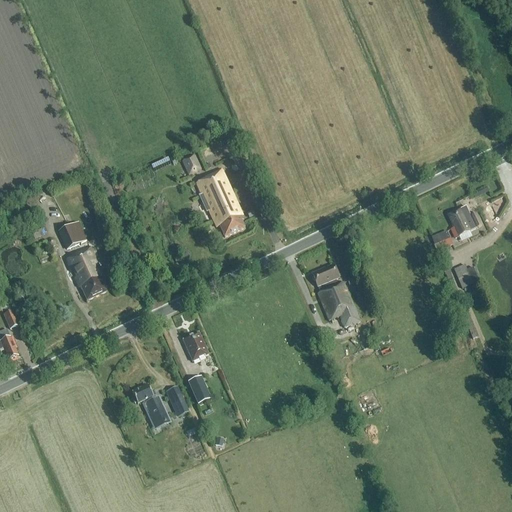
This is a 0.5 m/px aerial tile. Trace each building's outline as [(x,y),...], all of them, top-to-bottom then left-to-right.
[(189,177),(200,171),(195,158),(182,163),(189,177)] [(206,181),(196,186),(201,195),(198,197),(201,205),(205,213),(208,211),(217,230),(220,228),(225,239),(245,230),(242,223),(244,222),(240,212),(222,172),(205,180),(206,181)] [(475,196),(479,205),(493,197),(488,189),(475,196)] [(470,218),(470,216),(466,208),(448,217),(454,229),(451,231),(456,240),(471,233),(471,232),(476,230),(482,227),(476,215),(470,218)] [(67,251),(86,242),(78,225),(59,234),(67,251)] [(439,245),(451,241),(448,234),(432,240),(434,247),(439,245)] [(439,245),(442,251),(453,246),(451,241),(439,245)] [(451,274),(442,251),(439,245),(434,247),(446,276),(451,274)] [(107,293),(101,280),(103,279),(90,250),(73,258),(74,259),(66,262),(79,290),(81,289),(87,302),(94,299),(95,297),(98,296),(100,296),(107,293)] [(338,287),(335,282),(339,280),(334,267),(312,276),(313,279),(312,279),(314,283),(315,282),(320,295),(318,296),(329,323),(340,319),(344,330),(360,324),(344,285),(338,287)] [(467,271),(465,267),(455,271),(462,290),(479,284),(473,269),(467,271)] [(10,332),(20,328),(13,313),(4,317),(10,332)] [(19,358),(7,331),(0,334),(0,342),(0,343),(0,351),(3,350),(9,362),(19,358)] [(206,358),(209,357),(199,334),(183,342),(193,364),(200,361),(199,360),(205,358),(206,358)] [(198,407),(212,401),(202,378),(188,384),(198,407)] [(137,405),(138,406),(144,403),(145,406),(144,406),(154,429),(169,422),(158,400),(154,402),(153,399),(148,387),(132,395),(134,398),(132,399),(135,406),(137,405)] [(188,414),(176,389),(164,394),(176,419),(188,414)] [(224,441),(216,439),(215,447),(222,449),(224,441)]
